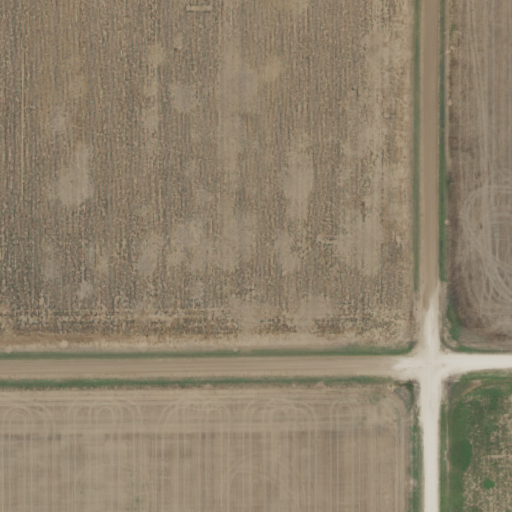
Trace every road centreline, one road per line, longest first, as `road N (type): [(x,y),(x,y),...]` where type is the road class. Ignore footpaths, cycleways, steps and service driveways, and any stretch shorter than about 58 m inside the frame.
road 1 (residential): [(0,365),(511,360)]
road 2 (residential): [(429,511),(431,0)]
